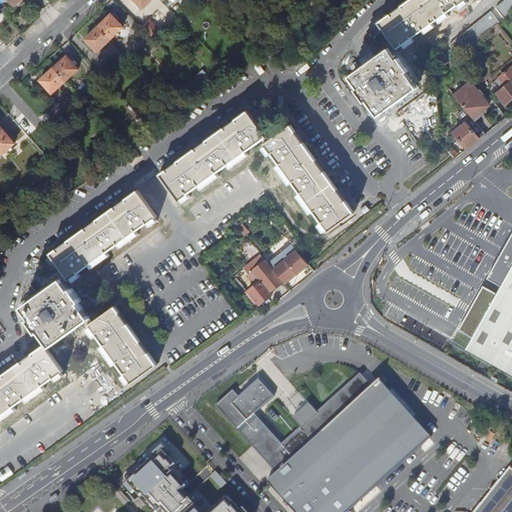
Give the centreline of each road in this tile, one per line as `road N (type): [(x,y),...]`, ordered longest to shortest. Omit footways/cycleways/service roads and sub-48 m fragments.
road 1 (residential): [(295,82),(238,94),(39,237),(20,254),(0,299)]
road 2 (residential): [(295,82),(372,190),(387,187),(402,165),(380,134),(355,123),(317,71)]
road 3 (tertiary): [(511,128),(406,213),(344,277)]
road 4 (tertiary): [(166,397),(6,508)]
road 5 (residential): [(355,314),(511,409)]
road 6 (residential): [(269,511),(166,397)]
